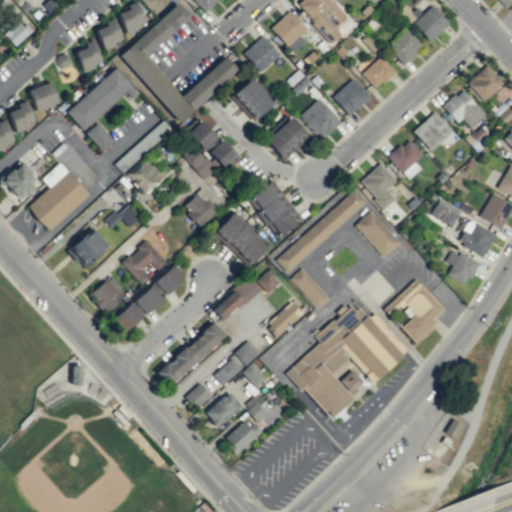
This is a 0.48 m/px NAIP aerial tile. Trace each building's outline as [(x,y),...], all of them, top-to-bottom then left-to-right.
[(308,22),(327,44),(339,34),(332,26),(344,17),(329,0),(298,0),(295,3),(311,21),(308,22)] [(187,16),(174,1),(115,54),(176,123),(235,70),(222,56),(177,96),(142,56),(187,16)] [(122,33),(134,30),(133,25),(140,23),(134,1),(124,4),(126,9),(116,12),(122,33)] [(446,23),(429,5),(410,23),(427,41),(446,23)] [(297,34),(303,30),(289,11),(269,25),(288,52),(302,42),(297,34)] [(120,41),(111,17),(102,21),(104,25),(93,29),(100,49),(120,41)] [(29,31),(19,19),(2,34),(13,46),(29,31)] [(402,64),(420,44),(403,29),(385,48),(402,64)] [(257,71),(276,54),(260,35),(240,53),(257,71)] [(79,70),(99,63),(91,39),(81,43),(82,47),(72,51),(79,70)] [(66,65),(63,53),(55,56),(58,67),(66,65)] [(373,88),(393,70),(378,55),(359,73),(373,88)] [(481,101),(500,82),(484,64),(464,83),(481,101)] [(114,69),(136,93),(129,99),(124,93),(81,131),(65,112),(114,69)] [(270,102),(247,78),(228,96),(251,121),(270,102)] [(347,115),(367,97),(349,78),(329,97),(347,115)] [(27,90),(34,110),(56,101),(48,82),(27,90)] [(440,106),(455,122),(459,118),(468,127),(483,114),(459,88),(440,106)] [(338,122),(316,98),(296,116),(318,140),(338,122)] [(32,123),(23,100),(13,103),(14,107),(5,111),(12,130),(32,123)] [(503,124),(511,114),(501,102),(491,111),(503,124)] [(410,130),(427,150),(449,130),(432,111),(410,130)] [(261,138),(281,160),(305,137),(284,116),(261,138)] [(0,146),(11,142),(1,119),(0,119),(0,146)] [(215,139),(198,120),(185,132),(202,151),(215,139)] [(111,161),(119,171),(169,130),(162,121),(111,161)] [(95,123),(84,132),(100,151),(111,141),(95,123)] [(501,138),(511,150),(511,131),(510,129),(501,138)] [(412,161),(420,154),(405,138),(385,156),(407,179),(418,168),(412,161)] [(212,158),(209,160),(219,171),(235,157),(219,139),(205,150),(212,158)] [(201,179),(212,169),(190,145),(179,155),(201,179)] [(142,193),(160,177),(142,157),(124,174),(142,193)] [(31,187),(25,181),(31,175),(18,161),(0,178),(0,183),(16,201),(31,187)] [(86,194),(57,162),(38,178),(46,187),(24,207),(46,231),(86,194)] [(357,181),(381,208),(391,198),(383,189),(393,180),(377,162),(357,181)] [(511,167),(506,164),(494,189),(511,197),(511,167)] [(245,197),(273,237),(297,221),(269,181),(245,197)] [(213,212),(204,201),(208,198),(200,188),(179,205),(196,226),(213,212)] [(272,259),(283,272),(363,201),(352,188),(272,259)] [(477,217),(500,227),(510,204),(487,194),(477,217)] [(450,225),(457,209),(435,199),(427,215),(450,225)] [(119,219),(126,227),(136,218),(124,205),(115,212),(113,210),(101,220),(108,228),(119,219)] [(397,241),(367,210),(351,225),(381,256),(397,241)] [(265,245),(229,212),(210,233),(246,266),(265,245)] [(480,257),(493,235),(467,220),(454,241),(480,257)] [(64,250),(81,268),(105,246),(88,228),(64,250)] [(147,261),(154,269),(163,261),(143,240),(118,262),(138,284),(146,276),(139,269),(147,261)] [(474,261),(448,249),(442,260),(449,264),(444,275),(464,285),(474,261)] [(148,284),(160,297),(182,278),(170,264),(148,284)] [(286,279),(315,308),(326,297),(298,267),(286,279)] [(264,292),(277,282),(267,269),(254,279),(264,292)] [(103,312),(124,294),(108,275),(87,293),(103,312)] [(256,288),(244,275),(230,287),(232,289),(210,309),(220,320),(256,288)] [(412,341),(433,322),(429,318),(440,308),(413,278),(380,309),(387,317),(402,304),(412,315),(399,327),(412,341)] [(159,298),(147,284),(109,319),(121,332),(159,298)] [(299,313),(288,301),(263,325),(274,337),(299,313)] [(333,416),(290,369),(316,345),(311,339),(350,304),(362,317),(370,310),(405,349),(372,379),(354,359),(332,379),(351,400),(333,416)] [(222,337),(211,323),(151,371),(163,385),(222,337)] [(256,352),(245,340),(231,352),(243,364),(256,352)] [(230,358),(212,375),(222,385),(240,368),(230,358)] [(239,371),(253,387),(263,377),(249,362),(239,371)] [(68,364),(78,364),(78,384),(67,384),(68,364)] [(347,392),(360,382),(349,369),(337,379),(347,392)] [(209,396),(197,383),(183,395),(194,409),(209,396)] [(237,407),(226,392),(201,412),(213,427),(237,407)] [(255,402),(246,411),(255,420),(264,411),(255,402)] [(460,423),(452,437),(444,432),(452,419),(460,423)] [(232,453),(259,433),(252,423),(246,427),(242,421),(220,437),(232,453)]
